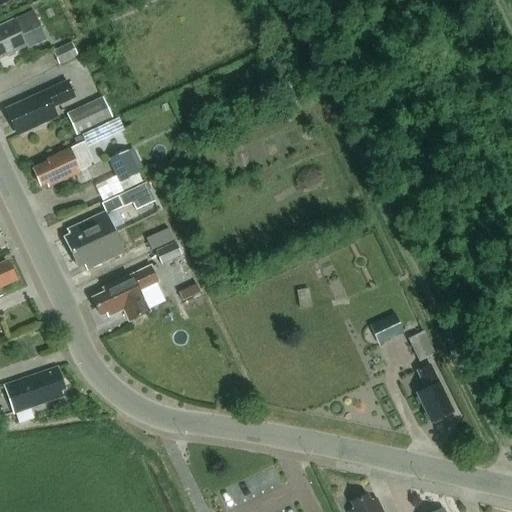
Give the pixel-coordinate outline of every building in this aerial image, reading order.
[(0,27),(0,59),(28,46),(24,36),(43,27),(35,11),(0,27)] [(73,43),(55,51),(61,65),(80,56),(73,43)] [(284,49),(271,55),(282,77),(294,71),(284,49)] [(9,113),(17,132),(23,129),(25,133),(58,118),(54,108),(76,99),(68,82),(16,106),(18,109),(9,113)] [(104,102),(69,119),(76,135),(111,118),(104,102)] [(102,127),(83,135),(87,143),(89,146),(107,138),(102,127)] [(43,186),(48,184),(49,187),(83,172),(82,170),(96,163),(89,146),(87,143),(49,160),(50,163),(35,170),(43,186)] [(129,151),(109,160),(116,177),(120,184),(139,175),(137,170),(129,151)] [(146,184),(118,197),(119,199),(123,208),(133,203),(133,204),(137,211),(155,203),(146,185),(146,184)] [(74,253),(117,233),(107,213),(70,231),(72,236),(67,238),(74,253)] [(170,229),(147,240),(153,251),(176,241),(170,229)] [(86,265),(88,270),(126,252),(117,233),(74,253),(81,267),(86,265)] [(176,243),(156,252),(162,265),(182,256),(176,243)] [(0,297),(6,295),(3,288),(9,285),(8,283),(17,279),(9,263),(0,267),(0,297)] [(106,293),(94,299),(102,316),(109,313),(110,317),(123,311),(129,324),(152,313),(146,300),(142,291),(161,282),(153,266),(105,290),(106,293)] [(396,314),(370,326),(376,340),(389,334),(392,340),(405,334),(396,314)] [(424,332),(410,339),(421,362),(435,355),(424,332)] [(455,413),(432,366),(419,372),(428,390),(419,394),(433,423),(436,422),(437,423),(444,420),(443,418),(455,413)] [(9,394),(6,395),(13,414),(15,414),(30,408),(65,396),(63,391),(66,390),(59,369),(7,387),(9,394)] [(356,509),(351,511),(350,511),(384,511),(378,499),(372,502),(370,496),(353,504),(356,509)]
